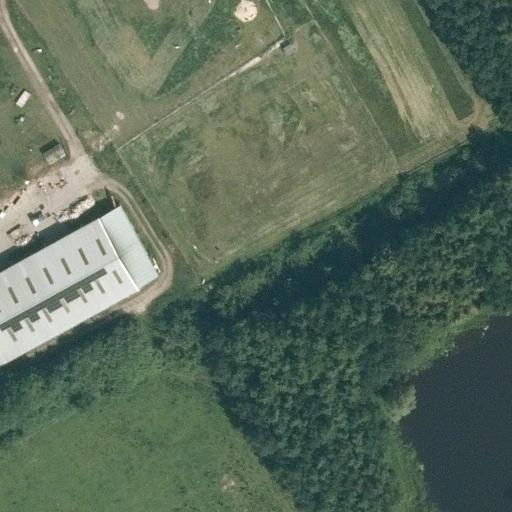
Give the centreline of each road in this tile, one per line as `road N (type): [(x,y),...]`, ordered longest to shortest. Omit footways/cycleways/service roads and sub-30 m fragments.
road 1 (track): [(0,9),(83,173),(137,215),(164,269),(161,292),(0,380)]
road 2 (track): [(129,312),(151,360),(216,379),(300,511)]
